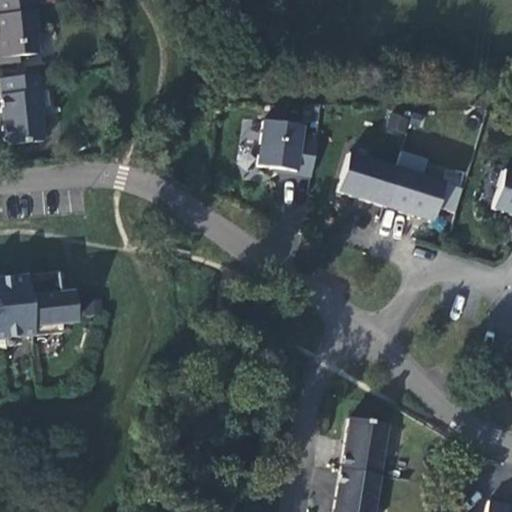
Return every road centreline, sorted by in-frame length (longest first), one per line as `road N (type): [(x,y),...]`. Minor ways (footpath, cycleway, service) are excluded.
road 1 (residential): [(345,331),(173,200),(122,179),(0,182)]
road 2 (residential): [(345,331),(320,369),(294,511)]
road 3 (residential): [(511,445),(433,401),(363,344)]
road 4 (residential): [(363,344),(431,266),(503,281)]
